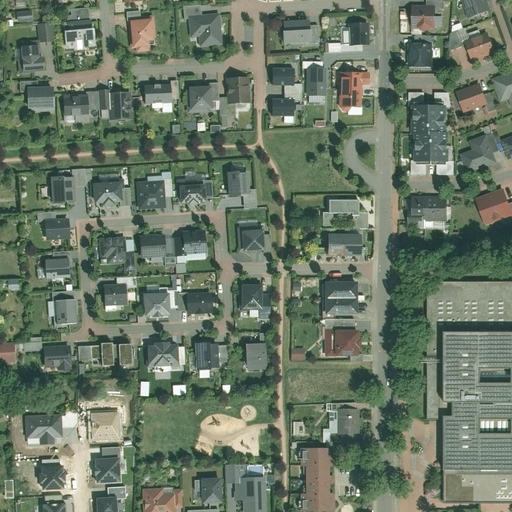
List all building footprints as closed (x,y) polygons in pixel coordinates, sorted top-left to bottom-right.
[(487,13),(482,0),(464,0),(471,18),(487,13)] [(200,5),(182,8),(184,22),(188,21),(190,38),(199,37),(200,47),(224,44),(220,13),(201,16),(200,5)] [(414,29),(435,30),(436,6),(415,5),(414,29)] [(65,50),(94,47),(91,10),(72,11),(72,16),(67,17),(69,33),(63,34),(65,50)] [(15,12),(16,23),(31,22),(31,11),(15,12)] [(139,11),(127,12),(130,49),(136,48),(137,53),(150,51),(149,43),(155,42),(152,16),(139,18),(139,11)] [(291,22),(293,44),(322,42),(320,19),(291,22)] [(37,24),(38,43),(53,42),(52,23),(37,24)] [(363,24),(339,24),(340,53),(363,52),(363,24)] [(496,53),(489,33),(468,41),(475,60),(496,53)] [(409,45),(410,68),(433,67),(432,36),(418,36),(418,45),(409,45)] [(328,43),(328,53),(339,53),(339,44),(328,43)] [(37,47),(17,49),(19,74),(44,72),(43,58),(38,58),(37,47)] [(271,100),(271,117),(295,116),(295,100),(301,100),(300,84),(293,84),(292,69),(271,70),(272,86),(280,86),(281,100),(271,100)] [(307,96),(324,96),(325,69),(307,69),(307,96)] [(359,74),(340,73),(339,109),(358,110),(359,74)] [(511,73),(493,80),(501,103),(509,100),(511,106),(511,73)] [(250,79),(224,79),(224,106),(250,106),(250,79)] [(481,84),(457,92),(464,113),(488,105),(481,84)] [(144,85),(145,105),(171,104),(171,85),(144,85)] [(210,87),(186,88),(187,112),(211,112),(210,87)] [(53,110),(53,88),(26,89),(26,111),(53,110)] [(108,111),(109,122),(130,120),(128,94),(109,95),(108,89),(97,90),(99,112),(108,111)] [(88,119),(87,97),(62,98),(63,120),(88,119)] [(424,107),(410,107),(410,138),(413,138),(413,165),(428,165),(428,135),(425,135),(424,107)] [(474,150),(461,154),(469,174),(499,163),(495,153),(499,151),(492,132),(470,141),(474,150)] [(511,137),(502,141),(508,160),(511,158),(511,137)] [(224,173),(226,197),(243,195),(244,203),(255,203),(254,188),(247,189),(246,172),(224,173)] [(71,175),(47,178),(50,206),(74,203),(71,175)] [(120,179),(89,182),(91,205),(122,202),(120,179)] [(177,180),(178,204),(204,203),(203,179),(177,180)] [(136,183),(138,209),(165,207),(163,181),(136,183)] [(502,189),(476,199),(485,223),(511,214),(511,217),(511,202),(508,204),(502,189)] [(412,198),(413,216),(423,216),(423,224),(447,223),(447,197),(412,198)] [(328,214),(358,214),(358,200),(328,201),(328,214)] [(43,220),(44,241),(69,239),(68,218),(43,220)] [(262,226),(238,227),(239,252),(263,251),(262,226)] [(182,234),(184,255),(208,252),(205,231),(182,234)] [(327,233),(327,255),(343,255),(343,234),(327,233)] [(343,234),(343,255),(359,256),(359,234),(343,234)] [(123,236),(98,239),(100,260),(105,259),(106,265),(123,263),(124,269),(134,268),(132,252),(124,253),(123,236)] [(164,236),(139,237),(140,258),(166,257),(164,236)] [(164,258),(164,266),(174,266),(174,257),(164,258)] [(43,260),(45,281),(70,279),(69,258),(43,260)] [(185,273),(184,263),(175,264),(175,273),(185,273)] [(358,282),(324,281),(323,299),(357,299),(358,282)] [(239,283),(240,311),(259,310),(258,283),(239,283)] [(102,285),(103,306),(127,305),(125,284),(102,285)] [(511,284),(428,284),(427,419),(446,419),(445,500),(511,500),(511,334),(511,284)] [(52,293),(55,325),(75,323),(71,291),(52,293)] [(140,294),(141,317),(170,316),(169,292),(140,294)] [(185,294),(186,314),(211,313),(210,292),(185,294)] [(357,299),(323,299),(323,316),(357,317),(357,299)] [(323,328),(324,356),(359,355),(359,327),(323,328)] [(32,346),(41,346),(41,337),(29,338),(29,343),(18,343),(18,352),(32,351),(32,346)] [(218,341),(193,343),(196,371),(220,369),(218,341)] [(175,342),(145,345),(147,368),(177,365),(175,342)] [(0,343),(0,362),(15,362),(15,343),(0,343)] [(89,346),(89,359),(98,358),(99,366),(130,364),(128,344),(89,346)] [(73,345),(45,347),(46,367),(75,365),(73,345)] [(244,346),(246,370),(265,368),(263,345),(244,346)] [(290,349),(290,361),(304,361),(304,349),(290,349)] [(357,401),(328,403),(330,432),(323,432),(323,443),(358,442),(357,401)] [(119,412),(91,413),(93,440),(120,439),(119,412)] [(52,437),(61,436),(60,417),(26,418),(27,445),(53,444),(52,437)] [(302,435),(302,422),(290,422),(290,435),(302,435)] [(327,448),(302,448),(302,470),(327,470),(327,448)] [(97,483),(119,482),(118,460),(96,461),(97,483)] [(244,465),(225,466),(225,484),(233,483),(234,501),(242,501),(242,511),(265,511),(265,478),(244,478),(244,465)] [(42,490),(63,489),(62,466),(41,467),(42,490)] [(327,470),(302,470),(302,492),(328,491),(327,470)] [(265,476),(265,484),(273,484),(273,476),(265,476)] [(219,478),(199,479),(200,504),(220,502),(219,478)] [(12,498),(12,481),(4,481),(4,497),(12,498)] [(142,489),(142,511),(173,511),(173,505),(180,505),(179,488),(171,489),(171,493),(161,494),(161,489),(142,489)] [(327,511),(328,491),(302,492),(302,511),(327,511)] [(96,511),(117,511),(116,498),(96,499),(96,511)]
